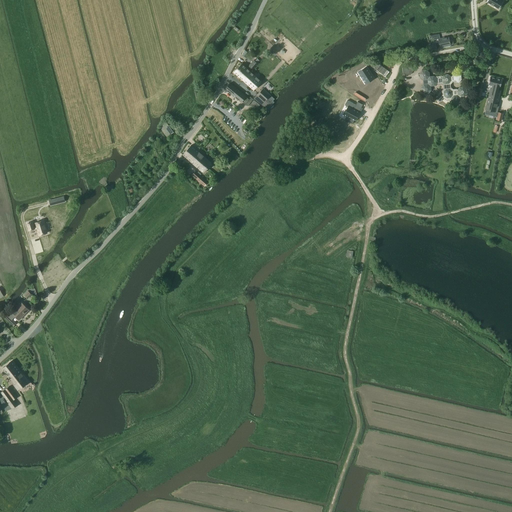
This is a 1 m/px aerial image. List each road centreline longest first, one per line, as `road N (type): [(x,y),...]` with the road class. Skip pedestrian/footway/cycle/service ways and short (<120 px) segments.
road 1 (track): [(30,511),(104,450),(178,414),(197,378),(167,309),(176,276),(283,169),(318,154),(344,154),(368,122)]
road 2 (unclassified): [(0,359),(157,184),(219,90),(264,0)]
road 3 (track): [(330,511),(358,428),(344,357),(368,222),(401,210),(428,217),(511,205)]
